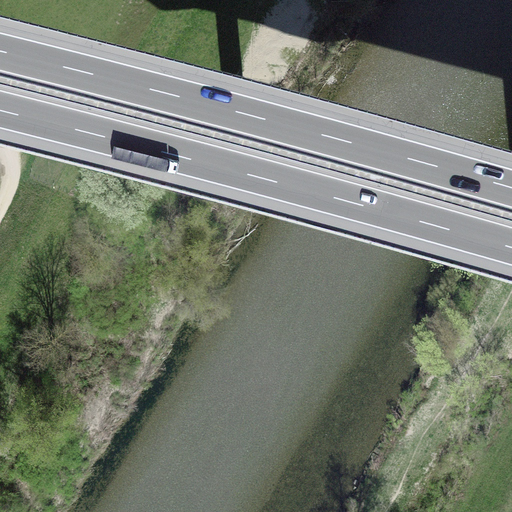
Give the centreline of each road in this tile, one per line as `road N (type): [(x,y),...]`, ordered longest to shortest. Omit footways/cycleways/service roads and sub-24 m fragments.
road 1 (motorway): [(0,110),(511,247)]
road 2 (motorway): [(511,187),(0,51)]
